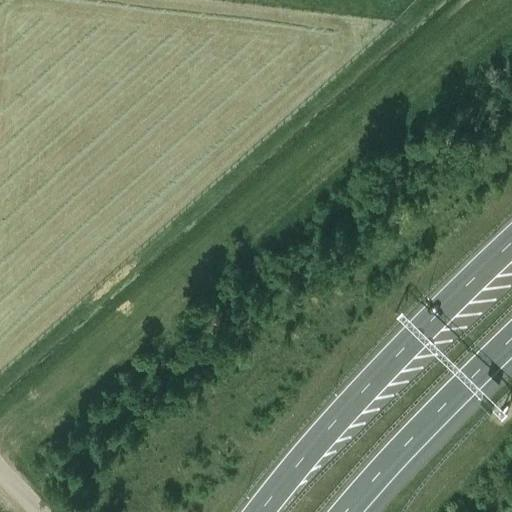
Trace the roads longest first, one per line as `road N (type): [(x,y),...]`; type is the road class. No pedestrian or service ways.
road 1 (motorway): [(511,244),(355,399),(260,511)]
road 2 (motorway): [(344,511),(511,317)]
